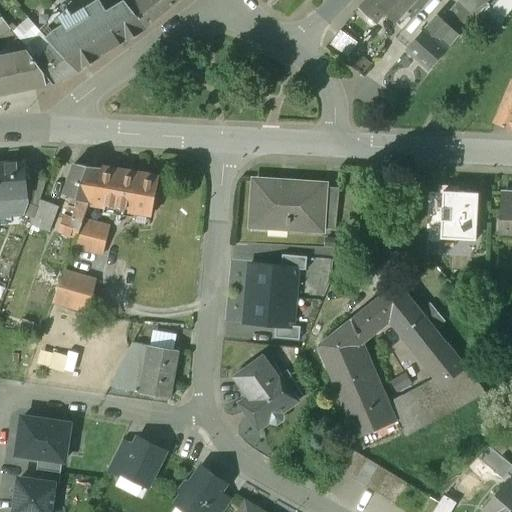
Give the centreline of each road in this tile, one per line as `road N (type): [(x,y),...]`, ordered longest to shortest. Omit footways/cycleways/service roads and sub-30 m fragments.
road 1 (residential): [(227,142),(203,418)]
road 2 (residential): [(203,418),(3,392),(0,411)]
road 3 (residential): [(219,0),(74,108),(67,130)]
road 4 (residential): [(511,152),(331,144)]
road 5 (residential): [(67,130),(227,142)]
road 6 (residential): [(203,418),(236,458),(327,511)]
